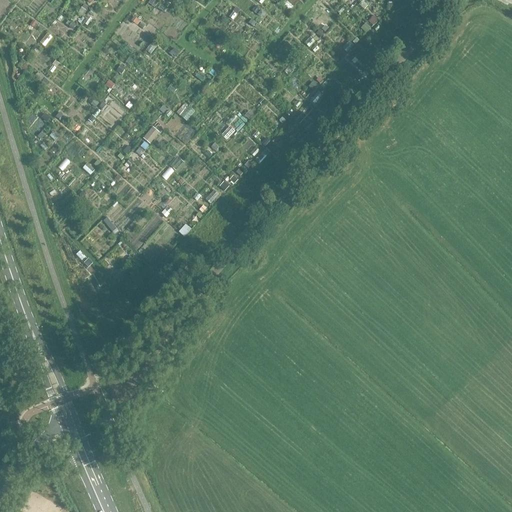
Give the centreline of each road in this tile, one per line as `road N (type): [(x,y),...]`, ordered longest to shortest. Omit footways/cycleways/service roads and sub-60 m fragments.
road 1 (unclassified): [(449,0),(195,291),(126,388)]
road 2 (secondary): [(72,431),(0,230)]
